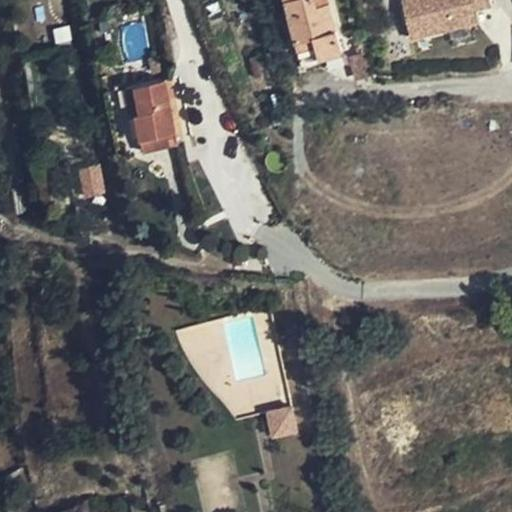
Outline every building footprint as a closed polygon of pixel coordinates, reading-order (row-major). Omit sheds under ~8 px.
[(340,49),(327,0),(284,0),(300,65),(322,59),(321,53),(340,49)] [(487,0),(400,0),(406,30),(469,17),(466,4),(474,3),(488,1),(487,0)] [(474,3),(466,4),(469,17),(477,15),(474,3)] [(134,114),(140,140),(173,134),(163,80),(124,86),(126,102),(137,101),(141,112),(134,114)] [(173,134),(140,140),(142,153),(176,146),(173,134)] [(85,192),(106,188),(102,161),(81,165),(85,192)] [(296,398),(270,403),(275,431),(301,426),(296,398)]
